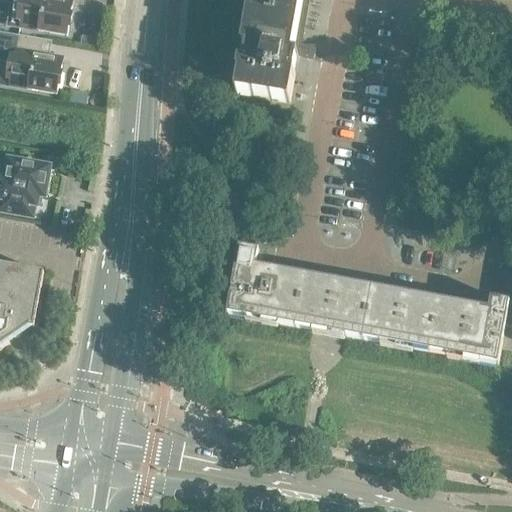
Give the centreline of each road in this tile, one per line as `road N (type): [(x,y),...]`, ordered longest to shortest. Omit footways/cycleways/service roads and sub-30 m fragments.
road 1 (secondary): [(88,456),(148,0)]
road 2 (residential): [(368,267),(299,256),(342,0)]
road 3 (tertiary): [(367,511),(88,456)]
road 4 (residential): [(415,1),(368,267)]
